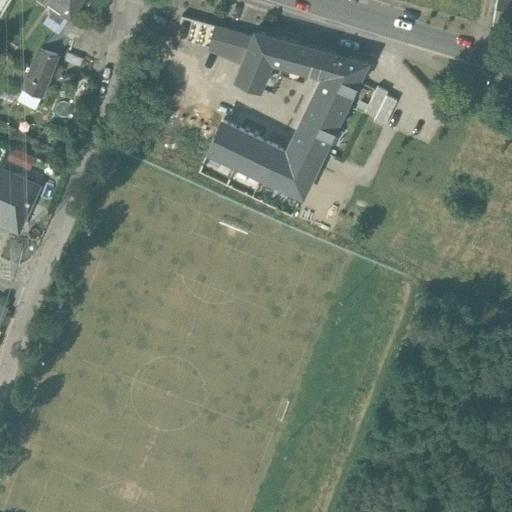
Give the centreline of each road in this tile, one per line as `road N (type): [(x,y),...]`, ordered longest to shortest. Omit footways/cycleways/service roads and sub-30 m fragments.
road 1 (residential): [(132,0),(34,288)]
road 2 (secondary): [(511,57),(322,0)]
